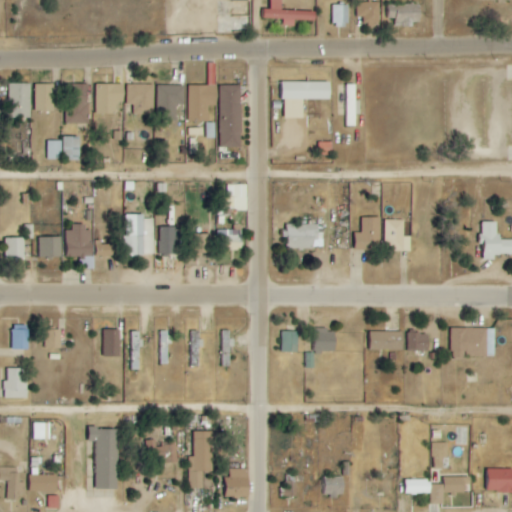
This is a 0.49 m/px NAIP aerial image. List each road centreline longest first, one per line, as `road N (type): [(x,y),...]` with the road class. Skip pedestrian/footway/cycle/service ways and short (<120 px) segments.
road 1 (residential): [(256,511),(261,0)]
road 2 (residential): [(511,297),(0,295)]
road 3 (residential): [(0,60),(444,48)]
